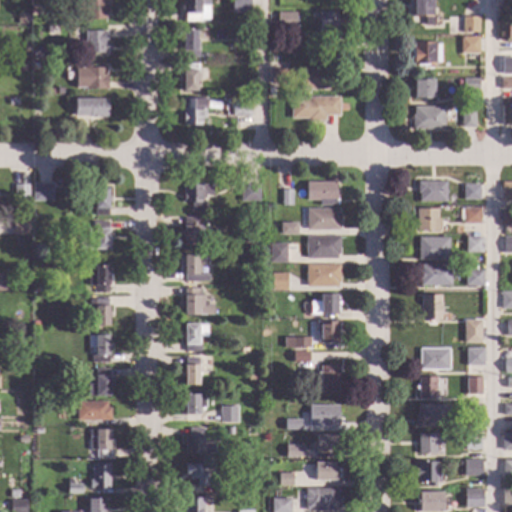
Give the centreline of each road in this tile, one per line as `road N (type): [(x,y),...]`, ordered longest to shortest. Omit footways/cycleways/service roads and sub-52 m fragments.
road 1 (residential): [(144,0),(150,511)]
road 2 (residential): [(373,0),(379,511)]
road 3 (residential): [(511,153),(0,157)]
road 4 (residential): [(258,0),(259,156)]
